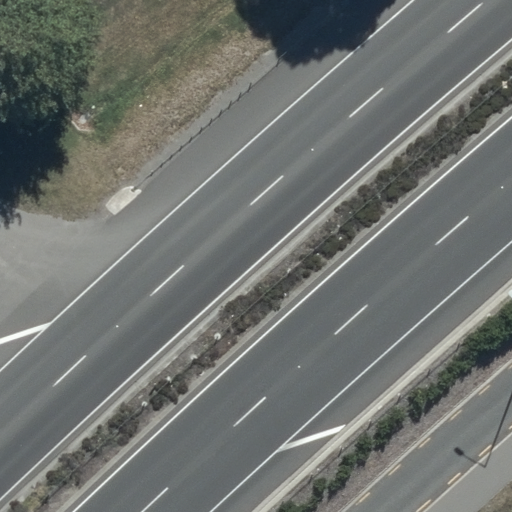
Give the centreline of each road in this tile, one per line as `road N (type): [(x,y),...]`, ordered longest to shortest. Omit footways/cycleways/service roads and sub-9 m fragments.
road 1 (trunk): [(111,326),(481,0)]
road 2 (trunk): [(511,185),(143,511)]
road 3 (residential): [(511,389),(374,511)]
road 4 (trunk): [(0,424),(111,326)]
road 5 (unclassified): [(111,326),(0,238)]
